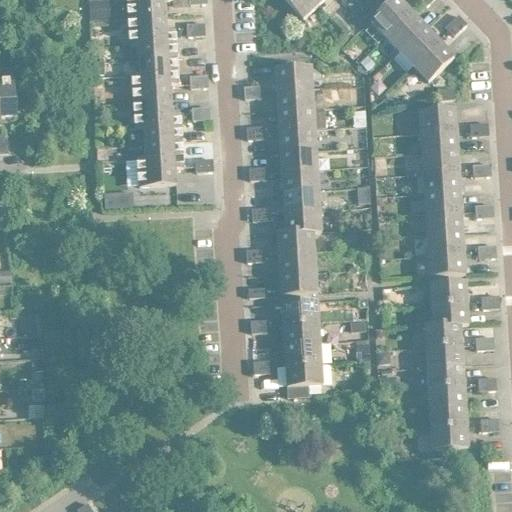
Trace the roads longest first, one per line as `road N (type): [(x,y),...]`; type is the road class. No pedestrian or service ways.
road 1 (residential): [(234,204),(101,212),(88,0)]
road 2 (residential): [(511,206),(500,26),(474,0)]
road 3 (residential): [(234,204),(226,0)]
road 4 (residential): [(245,382),(234,204)]
